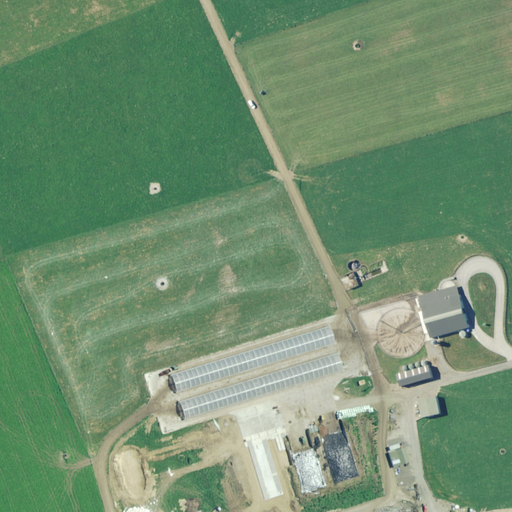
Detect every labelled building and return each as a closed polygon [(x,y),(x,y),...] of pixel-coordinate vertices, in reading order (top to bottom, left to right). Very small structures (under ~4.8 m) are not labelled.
[(417,298),(420,308),(423,307),(424,310),(420,311),(427,334),(430,333),(432,339),(470,329),(458,286),(417,298)] [(406,373),(431,366),(429,360),(404,367),(406,373)] [(431,366),(406,373),(398,375),(402,387),(434,378),(431,366)] [(441,414),(438,396),(420,400),(424,418),(441,414)] [(409,462),(404,448),(388,453),(393,467),(409,462)]
